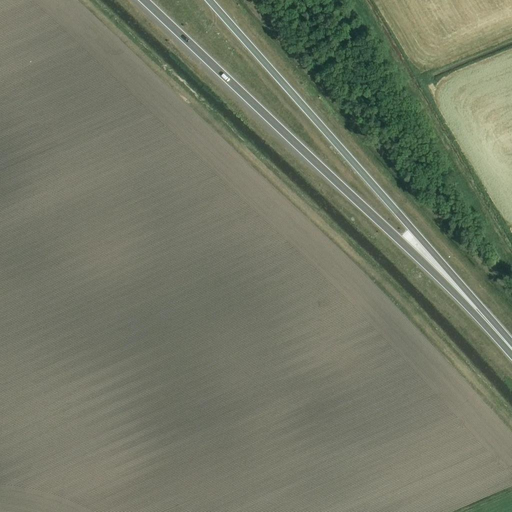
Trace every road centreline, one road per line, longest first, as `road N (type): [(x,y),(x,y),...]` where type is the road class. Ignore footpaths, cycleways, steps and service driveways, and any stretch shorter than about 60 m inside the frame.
road 1 (trunk): [(143,0),(474,306)]
road 2 (trunk): [(474,306),(211,0)]
